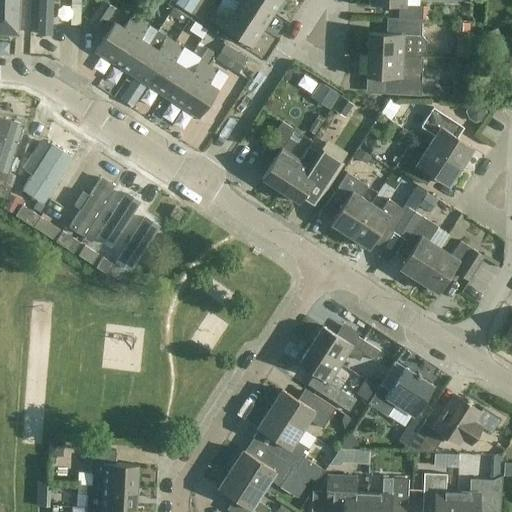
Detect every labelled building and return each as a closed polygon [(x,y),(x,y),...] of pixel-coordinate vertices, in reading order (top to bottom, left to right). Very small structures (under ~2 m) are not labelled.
[(0,0),(0,36),(18,37),(19,0),(0,0)] [(37,0),(37,36),(50,36),(51,0),(37,0)] [(83,22),(83,0),(74,0),(74,22),(83,22)] [(103,0),(102,0),(90,20),(102,28),(115,8),(103,0)] [(177,0),(174,4),(188,13),(196,0),(177,0)] [(274,12),(254,0),(235,0),(239,2),(233,11),(263,30),(274,12)] [(254,0),(274,12),(282,0),(254,0)] [(405,0),(369,0),(369,4),(399,6),(398,18),(423,19),(423,6),(405,5),(405,0)] [(263,30),(233,11),(228,19),(215,11),(209,20),(252,48),(263,30)] [(140,21),(131,15),(123,28),(114,22),(95,51),(112,63),(140,21)] [(398,19),(397,34),(368,32),(367,54),(414,57),(414,55),(420,55),(425,51),(425,40),(421,35),(422,20),(398,19)] [(129,74),(149,44),(141,39),(149,26),(140,21),(112,63),(129,74)] [(457,21),(456,56),(468,56),(469,22),(457,21)] [(157,50),(149,44),(129,74),(147,85),(174,42),(165,37),(157,50)] [(164,96),(183,67),(175,61),(183,48),(174,42),(147,85),(164,96)] [(247,57),(224,43),(215,58),(237,72),(247,57)] [(366,77),(384,77),(383,93),(420,95),(421,79),(414,71),(414,57),(367,54),(366,77)] [(500,79),(511,71),(511,57),(505,62),(501,54),(491,59),(496,66),(493,68),(500,79)] [(181,107),(209,65),(200,59),(191,72),(183,67),(164,96),(181,107)] [(286,83),(301,91),(313,69),(297,61),(286,83)] [(209,65),(181,107),(199,119),(218,89),(209,83),(217,70),(209,65)] [(470,79),(453,79),(453,101),(470,101),(470,79)] [(383,105),(393,116),(404,106),(394,95),(383,105)] [(434,135),(428,145),(461,166),(473,147),(450,133),(457,122),(432,107),(420,126),(434,135)] [(0,117),(0,174),(6,176),(21,124),(0,117)] [(262,178),(280,190),(300,160),(289,153),(296,142),(289,137),(294,129),(282,121),(265,147),(277,155),(262,178)] [(42,211),(75,159),(50,143),(16,195),(42,211)] [(449,185),(461,166),(428,145),(421,155),(407,146),(395,166),(419,181),(425,171),(449,185)] [(303,196),(315,205),(342,164),(319,149),(315,155),(306,150),(300,160),(280,190),(299,202),(303,196)] [(350,236),(371,203),(361,197),(368,186),(346,172),(333,192),(346,200),(331,223),(350,236)] [(67,228),(82,237),(115,186),(100,177),(67,228)] [(0,183),(0,196),(7,199),(11,187),(6,185),(0,183)] [(421,201),(428,205),(434,197),(427,192),(421,201)] [(117,232),(105,250),(115,256),(147,207),(126,194),(106,225),(117,232)] [(381,209),(371,203),(350,236),(369,248),(384,225),(394,231),(407,211),(388,199),(381,209)] [(15,216),(33,228),(40,217),(36,215),(22,205),(15,216)] [(184,212),(181,210),(175,206),(169,215),(178,220),(184,212)] [(394,232),(399,235),(415,211),(409,208),(394,232)] [(400,268),(419,280),(440,247),(429,241),(438,226),(415,211),(399,235),(414,245),(400,268)] [(76,240),(62,231),(55,242),(73,254),(80,243),(76,240)] [(451,255),(440,247),(419,280),(438,292),(453,268),(457,271),(456,272),(468,279),(483,255),(460,240),(451,255)] [(95,268),(107,275),(114,265),(102,257),(95,268)] [(359,361),(363,353),(374,361),(380,351),(357,336),(352,345),(323,326),(310,345),(341,364),(348,354),(359,361)] [(341,364),(310,345),(298,363),(322,379),(315,390),(349,411),(356,400),(340,390),(345,382),(334,375),(341,364)] [(390,391),(380,385),(368,403),(387,416),(395,403),(413,415),(432,385),(429,383),(428,385),(418,379),(421,375),(417,373),(416,375),(405,368),(390,391)] [(269,409),(302,430),(308,419),(322,428),(335,408),(312,393),(304,404),(282,389),(269,409)] [(425,419),(407,447),(405,451),(433,452),(444,435),(459,444),(461,440),(470,446),(482,426),(474,421),(481,411),(455,394),(433,427),(424,422),(429,415),(428,414),(425,419)] [(307,476),(315,482),(323,470),(304,457),(310,448),(296,439),(302,430),(269,409),(257,428),(280,443),(272,454),(307,476)] [(407,447),(425,419),(416,413),(414,418),(412,417),(396,440),(407,447)] [(92,485),(137,487),(138,464),(115,463),(116,450),(91,448),(90,473),(92,473),(92,485)] [(299,488),(307,476),(272,454),(265,464),(243,450),(230,469),(263,490),(269,480),(280,487),(286,479),(299,488)] [(474,460),(474,475),(495,475),(495,460),(474,460)] [(263,490),(230,469),(218,488),(241,503),(234,511),(268,511),(271,509),(257,500),(263,490)] [(456,511),(458,492),(445,491),(446,474),(423,473),(422,501),(434,502),(433,511),(456,511)] [(366,511),(368,493),(355,492),(356,477),(327,475),(326,502),(343,503),(342,511),(366,511)] [(382,494),(368,493),(366,511),(391,511),(391,504),(407,505),(408,479),(383,478),(382,494)] [(469,493),(458,492),(456,511),(479,511),(480,503),(492,504),(493,480),(470,479),(469,493)] [(88,507),(136,509),(137,487),(92,485),(78,484),(77,494),(88,495),(88,507)]
